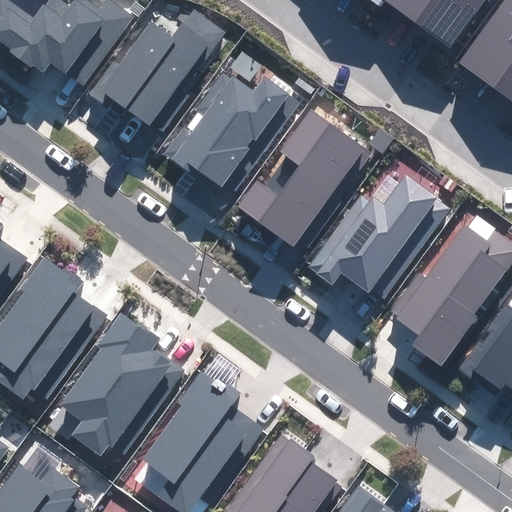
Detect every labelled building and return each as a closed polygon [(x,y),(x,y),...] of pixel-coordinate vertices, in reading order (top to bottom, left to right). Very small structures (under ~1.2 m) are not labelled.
[(8,0),(0,0),(0,38),(12,48),(11,50),(42,73),(51,62),(83,85),(133,18),(109,0),(100,12),(84,0),(74,0),(69,7),(59,0),(50,0),(36,20),(8,0)] [(384,0),(416,22),(431,0),(384,0)] [(431,0),(416,22),(449,46),(483,0),(431,0)] [(511,62),(511,0),(504,0),(459,63),(494,88),(511,62)] [(185,19),(165,47),(138,28),(87,100),(144,141),(215,40),(185,19)] [(238,48),(165,148),(217,186),(290,85),(238,48)] [(511,62),(494,88),(511,100),(511,62)] [(305,96),(232,197),(284,234),(357,134),(305,96)] [(378,155),(305,256),(358,293),(431,193),(378,155)] [(456,210),(383,310),(436,348),(509,247),(456,210)] [(0,295),(27,259),(0,239),(0,230),(3,227),(0,224),(0,295)] [(80,283),(44,257),(21,288),(27,292),(0,328),(0,358),(7,364),(0,374),(0,380),(38,408),(106,317),(73,293),(80,283)] [(511,309),(509,307),(462,372),(511,408),(511,309)] [(101,347),(62,405),(83,420),(73,435),(101,454),(109,443),(126,454),(184,371),(151,348),(157,340),(121,315),(100,346),(101,347)] [(238,396),(202,371),(144,456),(155,464),(142,483),(184,511),(189,511),(206,489),(216,496),(262,429),(230,407),(238,396)] [(314,458),(281,435),(227,511),(313,511),(335,481),(310,463),(314,458)] [(0,511),(83,511),(86,508),(71,497),(78,487),(51,469),(42,483),(17,466),(0,491),(0,511)] [(360,487),(342,511),(379,511),(385,504),(360,487)]
